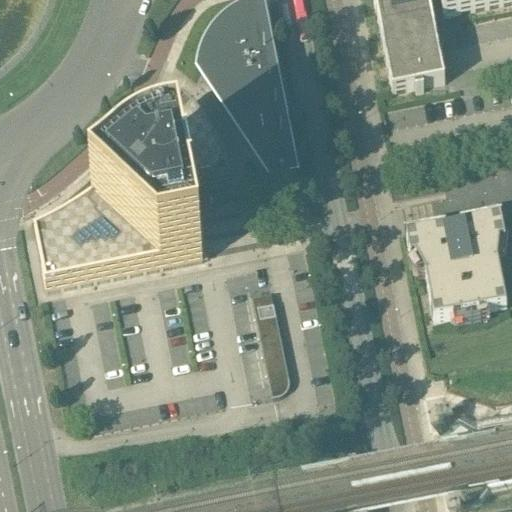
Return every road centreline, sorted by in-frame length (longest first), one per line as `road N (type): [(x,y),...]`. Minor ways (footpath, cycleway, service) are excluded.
road 1 (primary): [(54,511),(0,237)]
road 2 (primary): [(25,142),(88,82),(122,0)]
